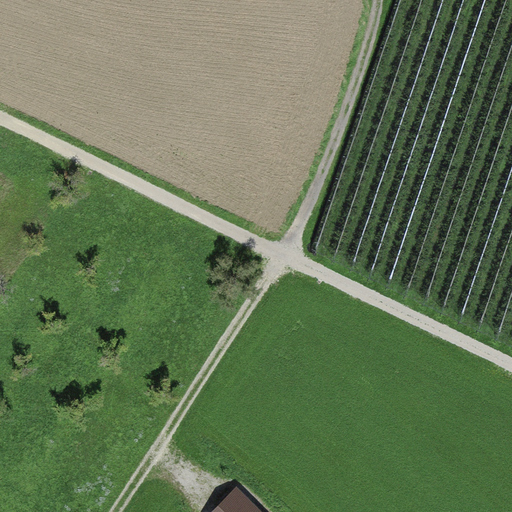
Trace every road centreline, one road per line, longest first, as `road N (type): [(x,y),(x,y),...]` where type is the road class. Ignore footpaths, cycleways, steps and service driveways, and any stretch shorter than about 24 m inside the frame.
road 1 (track): [(121,511),(286,259),(353,100),(379,0)]
road 2 (track): [(511,367),(0,119)]
